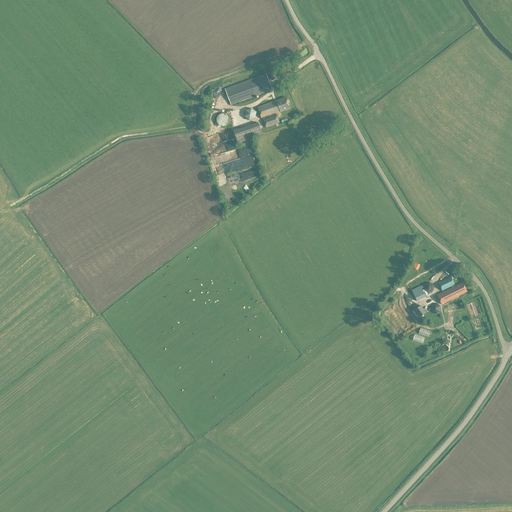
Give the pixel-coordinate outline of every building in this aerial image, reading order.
[(266,73),(224,88),(230,103),(271,88),(266,73)] [(278,122),(275,112),(290,107),(286,96),(257,106),(261,117),(262,117),(266,126),(278,122)] [(242,112),(248,118),(256,111),(250,104),(242,112)] [(227,122),(225,111),(216,113),(218,124),(227,122)] [(261,133),(261,130),(257,121),(233,130),(237,141),(261,133)] [(228,142),(213,149),(215,153),(230,146),(228,142)] [(230,181),(248,177),(246,170),(228,174),(230,181)] [(451,285),(452,286),(437,294),(441,303),(467,290),(462,281),(455,285),(450,275),(438,282),(442,290),(451,285)] [(429,281),(424,283),(423,288),(428,291),(433,289),(433,284),(429,281)] [(416,299),(425,295),(420,285),(411,289),(416,299)] [(435,301),(430,304),(430,310),(435,312),(439,310),(440,305),(435,301)] [(420,304),(412,310),(417,318),(425,311),(420,304)] [(428,336),(430,330),(420,327),(418,333),(428,336)] [(422,342),(424,336),(414,333),(412,339),(422,342)]
